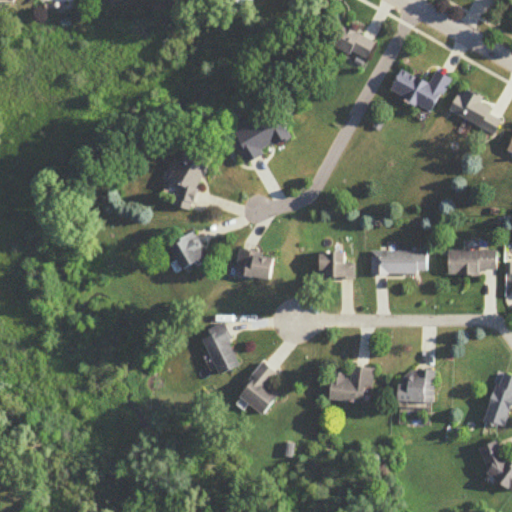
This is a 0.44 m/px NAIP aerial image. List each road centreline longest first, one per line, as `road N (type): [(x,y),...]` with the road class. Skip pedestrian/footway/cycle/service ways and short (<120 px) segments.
road 1 (residential): [(511,343),(490,321),(294,321)]
road 2 (residential): [(511,60),(402,0)]
